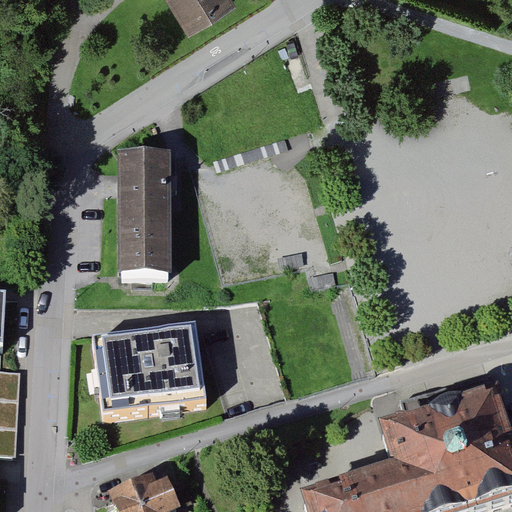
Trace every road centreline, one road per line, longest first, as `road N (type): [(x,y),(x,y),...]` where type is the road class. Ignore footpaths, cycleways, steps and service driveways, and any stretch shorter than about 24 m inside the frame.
road 1 (residential): [(65,492),(190,442),(511,348)]
road 2 (residential): [(40,490),(64,178),(75,150),(114,121)]
road 3 (residential): [(308,0),(114,121)]
road 4 (residential): [(362,0),(511,49)]
